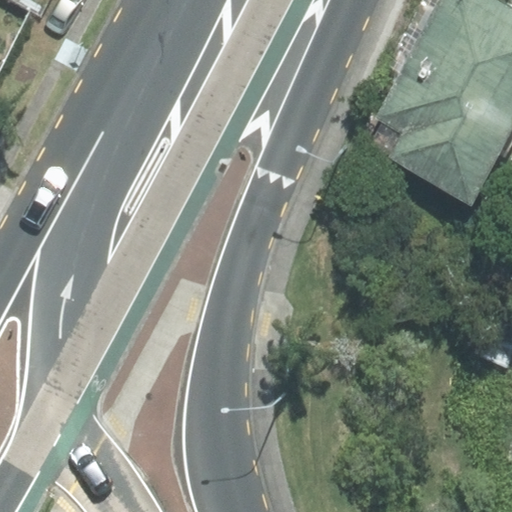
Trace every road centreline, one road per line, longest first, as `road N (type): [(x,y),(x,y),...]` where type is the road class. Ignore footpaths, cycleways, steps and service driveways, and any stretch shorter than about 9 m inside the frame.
road 1 (secondary): [(286,0),(245,178),(212,379),(213,429),(232,511)]
road 2 (secondary): [(268,0),(63,386)]
road 3 (secondary): [(63,386),(62,277),(96,134)]
road 4 (secondary): [(0,303),(96,134)]
road 5 (secondary): [(96,134),(186,0)]
road 6 (secondary): [(115,511),(86,460),(63,386)]
road 7 (secondary): [(63,386),(0,499)]
